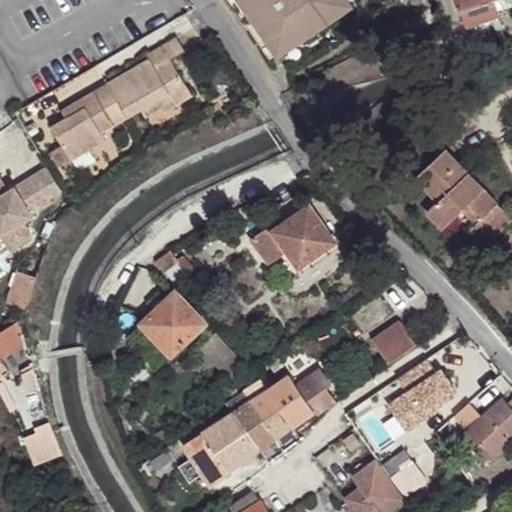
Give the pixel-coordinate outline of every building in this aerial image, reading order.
[(232,0),(272,59),(277,56),(239,0),(232,0)] [(239,0),(277,56),(278,57),(354,6),(350,0),(239,0)] [(458,0),(466,24),(500,13),(495,0),(458,0)] [(67,119),(52,127),(63,146),(71,159),(106,139),(101,131),(141,108),(157,98),(162,106),(189,90),(170,59),(184,51),(176,37),(147,54),(150,59),(107,84),(112,92),(100,99),(95,91),(83,98),(88,106),(67,119)] [(107,84),(95,91),(100,99),(112,92),(107,84)] [(189,90),(162,106),(165,111),(192,96),(189,90)] [(62,111),(67,119),(88,106),(83,98),(62,111)] [(141,108),(146,116),(162,106),(157,98),(141,108)] [(445,122),(429,130),(436,142),(451,135),(445,122)] [(59,167),(71,159),(63,146),(51,153),(59,167)] [(511,220),(511,218),(445,149),(415,178),(437,202),(425,213),(441,229),(461,211),(468,204),(481,219),(475,225),(467,232),(483,248),(511,220)] [(61,191),(47,167),(14,187),(18,193),(12,197),(8,191),(0,176),(0,235),(2,235),(4,233),(14,250),(29,241),(32,235),(24,222),(33,216),(31,212),(51,201),(49,198),(61,191)] [(14,187),(8,191),(12,197),(18,193),(14,187)] [(468,204),(461,211),(475,225),(481,219),(468,204)] [(266,228),(253,237),(270,263),(288,251),(299,267),(335,242),(310,205),(273,231),(266,228)] [(4,233),(2,235),(12,251),(14,250),(4,233)] [(171,249),(155,261),(164,270),(178,260),(171,249)] [(178,260),(164,270),(178,285),(183,281),(182,279),(195,269),(185,255),(178,260)] [(36,277),(19,271),(7,302),(24,308),(36,277)] [(142,323),(172,355),(206,323),(176,291),(142,323)] [(389,364),(415,346),(398,321),(372,339),(389,364)] [(12,325),(0,332),(0,375),(1,376),(10,371),(0,356),(22,344),(15,331),(19,327),(17,322),(12,325)] [(202,347),(231,378),(244,365),(216,334),(202,347)] [(279,357),(269,364),(275,372),(285,365),(279,357)] [(275,439),(292,426),(314,410),(332,397),(326,388),(331,384),(321,369),(299,385),(292,374),(269,389),(249,402),(243,393),(227,404),(233,412),(184,444),(212,487),(233,473),(231,469),(259,449),(275,439)] [(332,397),(314,410),(318,415),(337,401),(333,397),(332,397)] [(502,400),(468,430),(491,456),(511,437),(511,399),(506,404),(502,400)] [(355,428),(331,445),(350,472),(363,463),(366,466),(369,464),(371,468),(379,462),(355,428)] [(491,456),(468,430),(462,436),(485,461),(491,456)] [(396,436),(373,452),(382,464),(404,448),(396,436)] [(325,445),(312,454),(342,499),(355,490),(325,445)] [(405,449),(382,465),(404,495),(427,479),(405,449)] [(268,511),(262,500),(261,501),(254,490),(230,503),(235,511),(268,511)]
